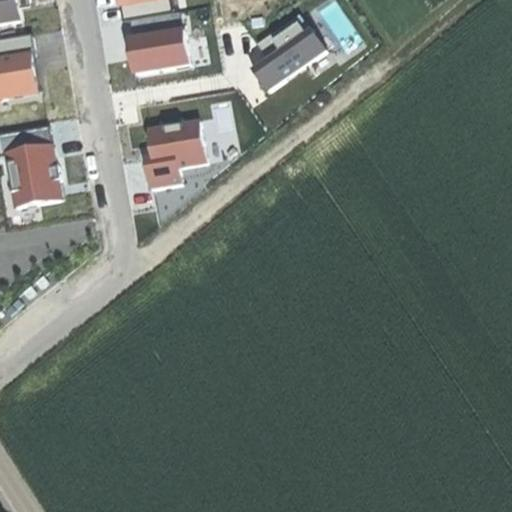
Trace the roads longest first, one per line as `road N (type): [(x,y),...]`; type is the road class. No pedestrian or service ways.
road 1 (residential): [(89,0),(114,142),(123,259),(114,277),(0,380)]
road 2 (track): [(460,0),(140,258),(123,259)]
